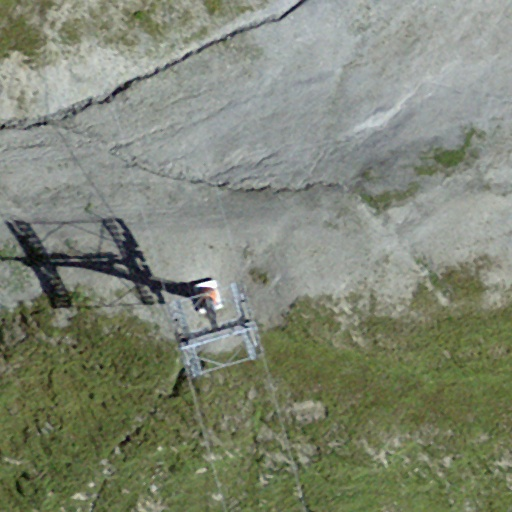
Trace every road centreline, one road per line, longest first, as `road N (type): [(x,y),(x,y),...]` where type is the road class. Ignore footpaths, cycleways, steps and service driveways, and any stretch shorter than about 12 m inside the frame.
road 1 (track): [(0,185),(235,184),(305,174),(341,76),(309,0)]
road 2 (track): [(233,0),(142,54),(0,119)]
